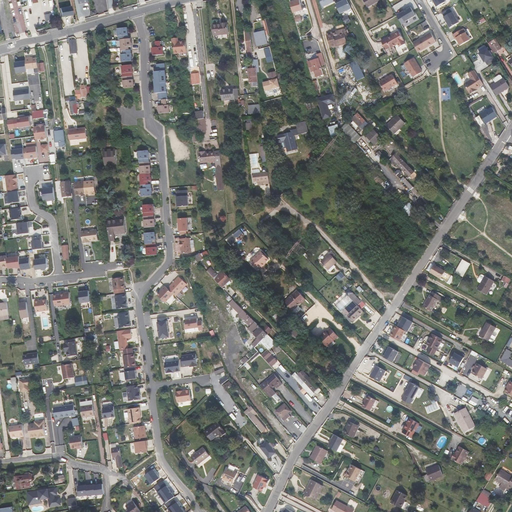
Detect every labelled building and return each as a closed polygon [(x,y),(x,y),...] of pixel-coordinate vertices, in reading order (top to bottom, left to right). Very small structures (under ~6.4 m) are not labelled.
[(297,3),(291,4),(294,15),(304,12),(300,0),(297,1),(297,3)] [(340,3),(336,4),(341,14),(352,8),(347,0),(345,0),(344,1),(344,2),(341,3),(340,3)] [(71,6),(60,8),(61,17),(72,15),(71,6)] [(416,16),(411,8),(400,14),(400,13),(397,15),(403,25),(406,23),(405,22),(416,16)] [(451,28),(459,23),(453,12),(451,13),(449,9),(443,13),(445,17),(444,17),(451,28)] [(273,33),(269,18),(263,20),(267,35),(273,33)] [(229,39),(227,23),(213,25),(215,40),(229,39)] [(119,39),(121,39),(129,38),(128,27),(118,28),(119,39)] [(464,29),(453,35),(455,39),(457,38),(461,46),(470,40),(464,29)] [(349,42),(346,32),(339,34),(338,31),(334,33),(334,34),(329,36),(333,48),(349,42)] [(257,33),(258,46),(268,44),(267,40),(266,40),(264,32),(257,33)] [(413,43),(418,52),(436,42),(431,32),(413,43)] [(396,35),(395,34),(382,41),(387,49),(391,47),(392,48),(399,45),(400,47),(406,44),(400,33),(396,35)] [(121,39),(122,50),(131,49),(132,49),(132,46),(133,45),(132,42),(131,38),(129,38),(121,39)] [(179,39),(173,40),(174,54),(181,53),(180,42),(179,43),(179,39)] [(492,40),(495,45),(499,51),(502,50),(498,43),(495,39),(492,40)] [(164,54),(163,40),(156,41),(157,47),(152,47),(153,51),(154,55),(164,54)] [(491,47),(495,54),(499,51),(495,45),(492,40),(488,43),(491,47)] [(122,50),(121,50),(122,62),(133,61),(132,56),(133,56),(132,53),(131,49),(122,50)] [(488,65),(495,61),(488,49),(480,54),(485,63),(486,62),(488,65)] [(319,58),(315,60),(309,61),(312,72),(315,72),(316,77),(324,75),(321,64),(326,62),(322,51),(318,53),(319,58)] [(27,61),(28,69),(36,68),(34,56),(26,57),(27,61)] [(403,62),(411,76),(421,71),(419,67),(420,67),(413,56),(403,62)] [(363,72),(357,60),(350,64),(355,75),(358,81),(365,77),(363,72)] [(17,73),(28,72),(28,69),(27,61),(16,63),(17,73)] [(167,82),(165,63),(157,64),(158,71),(154,71),(155,79),(154,79),(155,84),(166,82),(167,82)] [(123,77),(133,76),(133,72),(133,64),(122,65),(123,73),(122,73),(123,77)] [(255,82),(258,82),(258,76),(257,72),(257,67),(253,68),(249,68),(249,77),(249,83),(255,82)] [(288,79),(294,77),(293,72),(292,70),(286,72),(288,79)] [(465,84),(471,94),(475,91),(475,90),(477,89),(484,84),(475,70),(468,74),(472,79),(465,84)] [(277,74),(277,71),(271,73),(273,80),(271,81),(272,82),(265,84),(266,91),(281,87),(279,82),(277,74)] [(192,85),(200,84),(199,74),(191,75),(192,85)] [(385,91),(398,84),(392,74),(380,82),(385,91)] [(133,79),(133,76),(123,77),(122,77),(123,81),(124,80),(124,88),(135,87),(134,79),(133,79)] [(510,87),(504,77),(503,78),(496,83),(491,86),(498,95),(510,87)] [(168,99),(166,82),(155,84),(156,93),(158,92),(159,100),(162,99),(168,99)] [(29,88),(14,91),(15,102),(31,99),(29,88)] [(77,91),(77,95),(83,94),(83,97),(89,97),(88,88),(82,89),(83,90),(77,91)] [(234,89),(234,88),(222,89),(223,102),(235,100),(235,99),(234,89)] [(333,95),(318,99),(324,120),(330,118),(326,104),(335,102),(333,95)] [(72,115),(79,114),(76,97),(69,98),(72,115)] [(169,99),(168,99),(162,99),(163,105),(158,106),(159,109),(160,113),(170,112),(169,99)] [(315,112),(312,101),(305,102),(308,112),(311,112),(311,110),(314,109),(315,112)] [(326,104),(330,118),(332,117),(328,105),(336,103),(335,102),(326,104)] [(250,114),(262,113),(262,112),(262,111),(261,105),(261,104),(249,105),(250,114)] [(498,116),(493,107),(480,115),(486,124),(498,116)] [(34,119),(45,118),(43,110),(37,111),(33,112),(34,119)] [(366,121),(358,114),(353,119),(360,127),(366,121)] [(398,115),(392,121),(387,126),(395,134),(397,132),(406,123),(398,115)] [(16,130),(31,128),(29,118),(14,120),(16,130)] [(204,119),(196,120),(197,123),(197,129),(198,133),(200,133),(206,132),(204,119)] [(302,135),(310,132),(307,121),(299,123),(297,124),(298,128),(291,130),(292,132),(279,135),(280,142),(285,141),(288,152),(298,149),(295,136),(302,134),(302,135)] [(337,131),(340,130),(339,125),(330,128),(333,139),(334,138),(337,134),(337,131)] [(37,142),(48,140),(46,126),(35,128),(37,142)] [(86,127),(68,130),(70,142),(88,139),(86,127)] [(371,127),(364,134),(375,145),(382,138),(371,127)] [(66,146),(63,130),(55,131),(57,143),(60,142),(60,147),(66,146)] [(41,146),(42,153),(50,152),(49,144),(41,146)] [(116,161),(114,147),(102,148),(103,162),(116,161)] [(23,148),(15,149),(17,159),(17,162),(25,161),(23,148)] [(37,148),(28,149),(30,161),(39,160),(37,148)] [(139,162),(149,162),(149,150),(138,151),(139,162)] [(379,151),(377,153),(383,160),(385,157),(379,151)] [(212,170),(216,170),(214,154),(211,154),(211,153),(202,154),(204,165),(212,164),(212,170)] [(397,154),(395,155),(404,164),(401,167),(410,177),(415,172),(397,154)] [(404,164),(395,155),(393,158),(393,159),(399,165),(401,167),(404,164)] [(141,174),(151,173),(151,165),(150,165),(150,161),(149,162),(139,162),(140,166),(141,174)] [(264,181),(264,184),(269,184),(268,172),(261,173),(260,170),(259,169),(252,170),(253,174),(254,182),(258,181),(264,181)] [(382,179),(385,177),(377,169),(370,175),(381,186),(385,183),(382,179)] [(151,184),(151,181),(152,181),(152,177),(151,177),(151,173),(141,174),(140,174),(141,185),(151,184)] [(7,192),(19,190),(16,175),(5,177),(7,192)] [(406,179),(403,181),(419,198),(422,195),(406,179)] [(94,180),(74,182),(75,194),(81,194),(81,195),(85,195),(85,193),(91,193),(91,194),(95,194),(94,180)] [(72,197),(70,181),(61,182),(63,198),(72,197)] [(141,185),(141,196),(152,196),(152,191),(152,188),(151,184),(141,185)] [(54,188),(43,189),(45,203),(56,201),(54,188)] [(177,191),(177,196),(178,207),(189,206),(187,190),(177,191)] [(10,205),(20,204),(19,192),(9,194),(10,205)] [(418,211),(410,203),(404,209),(411,218),(418,211)] [(143,213),(144,217),(154,216),(154,212),(154,204),(143,205),(144,213),(143,213)] [(10,210),(12,222),(23,220),(21,208),(10,210)] [(144,217),(143,217),(144,220),(145,228),(155,227),(155,219),(154,219),(154,216),(144,217)] [(187,218),(178,219),(179,231),(188,231),(187,218)] [(126,233),(125,219),(108,221),(110,241),(115,241),(115,234),(126,233)] [(28,222),(17,223),(19,236),(30,234),(28,222)] [(97,229),(82,231),(83,243),(89,243),(89,241),(98,240),(97,229)] [(146,244),(156,244),(156,240),(156,236),(155,237),(155,232),(145,233),(146,244)] [(190,238),(180,239),(181,247),(182,246),(182,253),(191,253),(190,238)] [(43,239),(33,241),(35,252),(45,251),(43,239)] [(156,244),(146,244),(146,248),(147,256),(158,255),(157,247),(156,247),(156,244)] [(329,252),(330,253),(321,261),(329,270),(338,262),(333,257),(336,255),(331,250),(329,252)] [(205,252),(194,257),(199,262),(212,256),(208,251),(205,252)] [(267,260),(259,252),(249,261),(257,270),(260,267),(260,268),(264,264),(267,260)] [(7,256),(0,256),(0,268),(3,268),(3,267),(9,266),(7,256)] [(21,268),(19,257),(8,259),(10,270),(21,268)] [(22,272),(31,270),(29,258),(20,259),(22,272)] [(47,259),(35,261),(37,272),(49,270),(47,259)] [(448,283),(448,282),(452,276),(432,265),(429,263),(425,269),(428,271),(437,275),(436,276),(448,283)] [(212,269),(208,272),(215,280),(216,280),(223,287),(231,280),(223,273),(219,276),(212,269)] [(123,276),(113,277),(114,288),(125,287),(123,276)] [(194,276),(188,278),(192,286),(192,288),(197,286),(194,276)] [(487,294),(493,282),(485,277),(482,276),(481,276),(478,281),(478,283),(481,284),(478,289),(487,294)] [(168,289),(174,294),(176,296),(187,284),(179,277),(168,289)] [(166,303),(174,294),(168,289),(165,286),(162,289),(163,290),(158,295),(166,303)] [(298,286),(293,291),(286,297),(294,307),(298,303),(298,302),(301,299),(302,299),(306,295),(305,294),(298,286)] [(90,291),(80,292),(81,303),(91,302),(90,291)] [(61,294),(54,295),(55,306),(71,304),(69,292),(60,293),(61,294)] [(126,292),(116,294),(117,307),(128,306),(126,292)] [(424,306),(431,310),(437,300),(440,302),(443,297),(433,292),(431,296),(430,296),(424,306)] [(354,322),(364,312),(358,305),(359,305),(359,304),(360,304),(361,304),(355,297),(353,300),(354,301),(350,306),(348,307),(344,311),(354,322)] [(47,299),(39,300),(39,299),(35,300),(37,312),(48,310),(47,299)] [(27,302),(20,303),(22,318),(29,317),(27,302)] [(0,316),(9,315),(7,303),(3,304),(3,305),(0,305),(0,316)] [(246,303),(241,307),(256,322),(259,319),(249,308),(250,307),(246,303)] [(129,312),(118,313),(120,326),(130,324),(130,320),(129,320),(128,316),(129,316),(129,312)] [(158,318),(159,323),(158,324),(160,338),(169,337),(167,317),(158,318)] [(198,318),(185,320),(186,329),(199,327),(200,330),(203,329),(202,321),(198,321),(198,318)] [(226,336),(220,321),(213,324),(208,326),(213,338),(215,343),(220,340),(225,338),(224,337),(226,336)] [(483,328),(479,334),(489,339),(496,326),(487,321),(483,328)] [(256,322),(249,329),(254,334),(256,332),(260,337),(258,338),(256,341),(259,344),(261,342),(265,338),(268,335),(256,322)] [(302,333),(294,324),(286,331),(295,340),(302,333)] [(124,348),(128,347),(127,336),(132,336),(131,328),(118,330),(120,348),(124,348)] [(338,336),(330,328),(326,331),(325,330),(321,334),(322,334),(319,337),(327,346),(327,345),(333,340),(338,336)] [(428,352),(434,355),(443,338),(433,333),(427,344),(432,346),(428,352)] [(276,343),(268,335),(265,338),(273,347),(276,343)] [(273,347),(265,338),(261,342),(269,350),(273,347)] [(75,341),(64,343),(65,349),(67,348),(67,352),(68,356),(78,355),(75,341)] [(125,366),(135,365),(136,365),(135,359),(134,357),(135,357),(134,353),(133,353),(132,346),(128,347),(124,348),(125,354),(124,354),(125,366)] [(398,351),(389,346),(386,350),(396,356),(398,351)] [(259,352),(255,348),(247,356),(250,360),(255,355),(259,352)] [(396,356),(386,350),(386,351),(385,352),(383,351),(381,356),(392,362),(396,356)] [(40,362),(38,352),(31,353),(31,354),(24,355),(25,364),(40,362)] [(196,354),(182,356),(183,367),(193,365),(193,367),(197,366),(196,354)] [(275,368),(277,365),(272,360),(270,358),(267,360),(275,368)] [(414,370),(425,376),(431,366),(419,359),(414,370)] [(179,361),(165,363),(166,373),(180,371),(179,361)] [(486,367),(478,362),(476,366),(477,366),(473,372),(481,377),(486,367)] [(125,366),(126,378),(137,377),(135,365),(125,366)] [(73,366),(63,368),(64,376),(65,376),(66,381),(76,380),(73,366)] [(248,371),(244,366),(240,369),(244,374),(248,371)] [(380,382),(386,371),(377,366),(371,377),(380,382)] [(315,392),(319,388),(303,371),(300,374),(303,377),(302,378),(315,392)] [(275,374),(273,375),(282,385),(283,384),(275,374)] [(264,383),(274,395),(276,394),(272,389),(276,386),(278,388),(282,385),(273,375),(264,383)] [(31,377),(20,379),(21,390),(29,389),(28,384),(32,384),(31,377)] [(230,382),(224,387),(226,390),(233,385),(230,382)] [(308,393),(312,397),(315,394),(304,382),(301,385),(303,388),(308,393)] [(138,383),(127,385),(129,399),(141,397),(140,393),(139,393),(138,383)] [(270,398),(274,395),(264,383),(260,386),(270,398)] [(412,383),(402,399),(411,404),(420,388),(412,383)] [(190,390),(176,392),(178,402),(191,400),(190,390)] [(375,399),(366,394),(364,399),(361,405),(369,409),(375,399)] [(76,417),(74,405),(54,408),(56,419),(60,419),(60,418),(72,416),(72,417),(76,417)] [(95,416),(93,405),(81,407),(83,417),(95,416)] [(116,415),(114,405),(103,407),(105,416),(116,415)] [(140,406),(128,407),(130,422),(141,421),(140,414),(141,414),(140,406)] [(289,413),(283,406),(279,409),(285,416),(289,413)] [(256,417),(259,415),(252,407),(246,412),(262,432),(266,429),(256,417)] [(455,414),(465,432),(475,426),(466,408),(455,414)] [(282,419),(285,416),(279,409),(276,411),(282,419)] [(30,419),(28,421),(29,433),(44,431),(43,423),(45,422),(44,416),(34,417),(34,419),(30,419)] [(420,424),(410,418),(407,424),(403,433),(412,438),(420,424)] [(354,438),(359,427),(349,422),(344,433),(354,438)] [(226,433),(218,423),(205,432),(211,441),(219,435),(221,437),(226,433)] [(145,424),(134,426),(136,437),(146,436),(145,424)] [(11,438),(20,436),(19,426),(10,427),(11,438)] [(486,429),(481,435),(490,441),(496,433),(491,429),(490,432),(486,429)] [(335,435),(329,447),(338,452),(344,440),(336,435),(335,435)] [(82,437),(70,438),(72,449),(79,448),(79,449),(84,448),(83,442),(82,437)] [(147,439),(135,441),(136,452),(147,450),(146,444),(148,443),(147,439)] [(269,444),(267,441),(260,447),(268,458),(276,452),(273,449),(269,444)] [(321,464),(327,451),(318,446),(311,459),(321,464)] [(469,452),(466,450),(460,446),(456,453),(455,453),(451,459),(462,465),(469,452)] [(122,467),(120,447),(112,449),(113,457),(117,457),(118,468),(122,467)] [(209,455),(203,448),(192,458),(197,465),(209,455)] [(422,481),(427,484),(432,482),(431,481),(444,476),(440,465),(427,471),(428,474),(420,478),(422,481)] [(363,471),(354,466),(351,471),(351,470),(347,477),(357,482),(363,471)] [(224,479),(231,482),(234,483),(238,474),(228,469),(224,479)] [(506,486),(511,489),(511,487),(511,476),(501,470),(495,480),(501,483),(499,486),(505,489),(506,486)] [(16,477),(17,484),(31,482),(30,480),(34,480),(33,475),(30,475),(16,477)] [(266,487),(267,488),(269,483),(259,478),(253,490),(263,494),(265,490),(266,487)] [(313,498),(320,484),(312,480),(305,494),(313,498)] [(79,499),(105,497),(104,485),(78,487),(79,499)] [(57,488),(28,493),(30,504),(42,502),(41,499),(49,498),(51,506),(61,505),(60,498),(55,499),(55,494),(58,494),(57,488)] [(391,502),(401,508),(408,496),(398,490),(391,502)] [(481,493),(477,500),(489,507),(493,500),(492,499),(486,495),(481,493)] [(78,505),(76,497),(68,499),(70,506),(78,505)] [(353,511),(355,510),(337,500),(332,509),(336,511),(335,511),(353,511)] [(126,506),(129,510),(130,511),(129,511),(141,511),(133,501),(126,506)]
